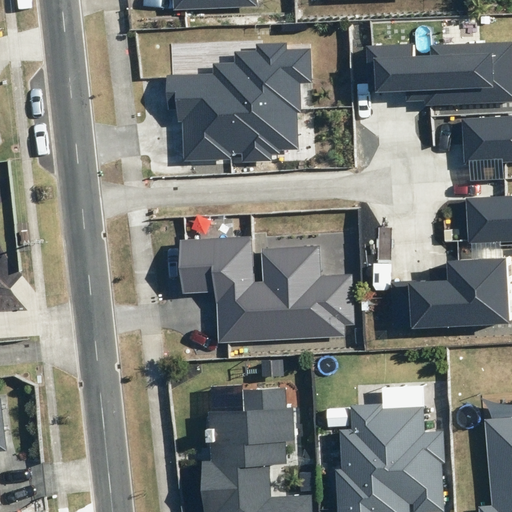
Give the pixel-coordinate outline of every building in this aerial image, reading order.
[(176,0),(177,9),(262,6),(261,0),(176,0)] [(511,100),(511,41),(431,45),(432,55),(415,56),(415,45),(368,47),(370,84),(375,84),(376,93),(405,92),(405,100),(426,99),(426,105),(511,100)] [(242,163),(272,162),(272,154),(280,154),(280,149),(297,149),(296,112),(300,112),(299,82),(311,82),(310,50),(286,50),(286,43),(256,44),(256,51),(235,52),(235,63),(213,63),(213,74),(167,76),(168,109),(177,109),(177,124),(182,124),(183,161),(232,160),(232,155),(241,154),(242,163)] [(511,159),(511,115),(462,118),(464,162),(511,159)] [(511,238),(511,194),(466,197),(468,240),(511,238)] [(218,343),(346,336),(346,326),(355,325),(352,275),(320,276),(319,246),(262,249),(264,282),(254,282),(252,237),(181,241),(183,292),(215,290),(218,343)] [(511,321),(511,256),(447,261),(448,280),(420,282),(420,279),(392,281),(395,327),(411,326),(411,328),(511,321)] [(287,408),(286,387),(242,390),(243,412),(208,414),(211,461),(202,462),(204,511),(311,511),(311,496),(269,498),(267,463),(284,462),(283,439),(294,439),(292,408),(287,408)] [(0,511),(2,511),(0,492),(0,472),(3,472),(1,450),(10,449),(5,397),(0,397),(0,511)] [(408,511),(408,503),(415,502),(415,511),(420,511),(443,511),(441,463),(444,463),(443,429),(426,430),(425,405),(385,407),(385,401),(348,403),(350,428),(338,428),(340,468),(336,469),(338,511),(408,511)] [(511,511),(511,416),(484,419),(491,505),(478,506),(478,511),(511,511)]
